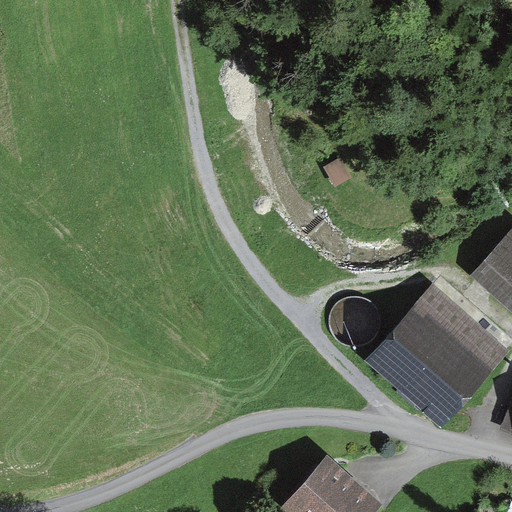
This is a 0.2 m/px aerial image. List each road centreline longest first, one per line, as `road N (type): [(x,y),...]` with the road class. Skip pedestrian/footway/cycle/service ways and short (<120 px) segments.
road 1 (track): [(179,0),(204,166),(222,217),(288,310),(411,436)]
road 2 (unclassified): [(511,457),(380,428),(294,425),(240,438),(83,511)]
road 3 (track): [(310,332),(323,292),(333,286),(439,271),(461,283)]
